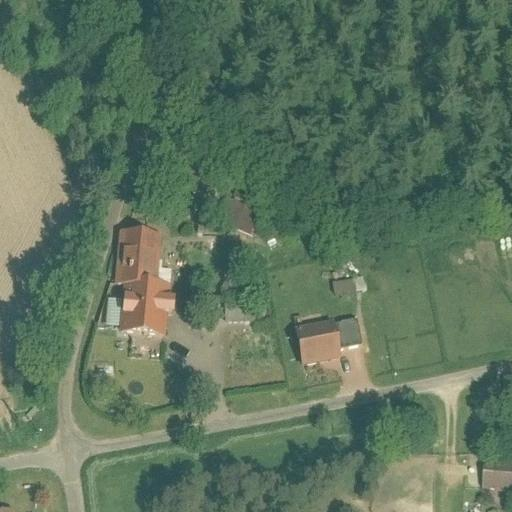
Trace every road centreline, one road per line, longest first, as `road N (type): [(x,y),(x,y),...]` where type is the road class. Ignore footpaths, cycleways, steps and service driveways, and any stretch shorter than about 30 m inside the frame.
road 1 (residential): [(179,0),(73,327),(61,393),(72,454)]
road 2 (residential): [(72,454),(511,366)]
